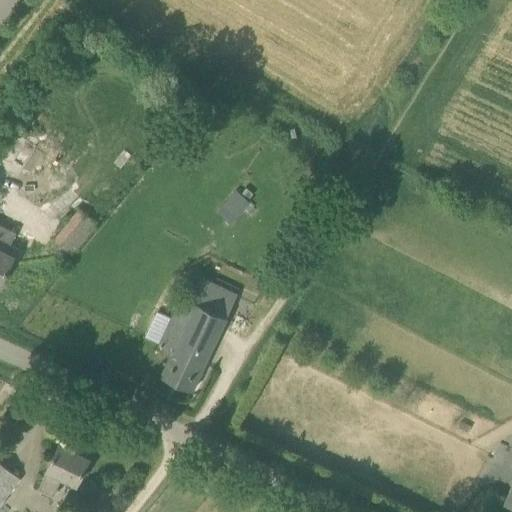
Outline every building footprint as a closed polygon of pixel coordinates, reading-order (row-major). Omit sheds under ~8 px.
[(218,213),(230,223),(248,203),(235,192),(218,213)] [(78,210),(53,240),(72,255),(97,225),(78,210)] [(0,286),(18,248),(10,244),(16,233),(0,224),(0,286)] [(160,376),(192,392),(227,318),(237,295),(193,275),(160,346),(172,352),(160,376)] [(90,458),(59,444),(46,470),(48,471),(39,489),(54,496),(62,478),(77,485),(90,458)] [(0,511),(0,503),(2,505),(4,502),(2,501),(20,479),(0,462),(0,511)]
